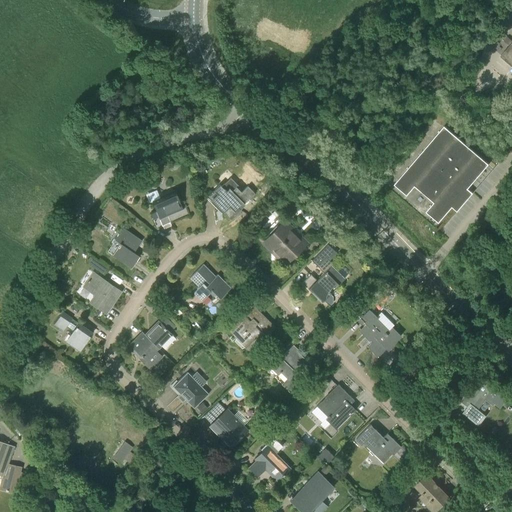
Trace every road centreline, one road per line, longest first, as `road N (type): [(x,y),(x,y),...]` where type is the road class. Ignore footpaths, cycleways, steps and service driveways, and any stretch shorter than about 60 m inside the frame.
road 1 (residential): [(257,511),(121,358),(128,324),(174,254),(194,239),(226,244)]
road 2 (residential): [(0,365),(77,208),(104,174),(128,154),(228,124),(246,107)]
road 3 (residential): [(226,244),(492,502)]
road 4 (tertiary): [(511,358),(322,169),(246,107)]
